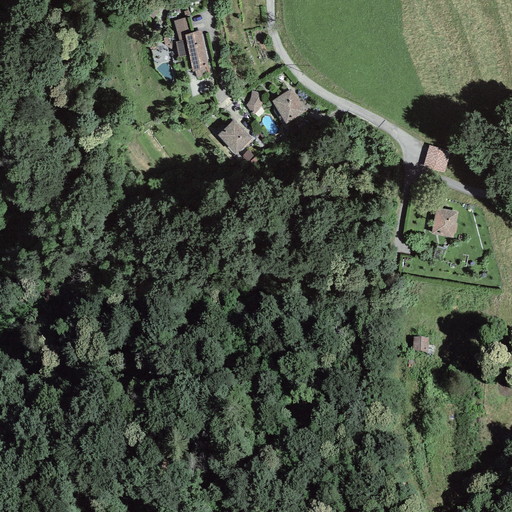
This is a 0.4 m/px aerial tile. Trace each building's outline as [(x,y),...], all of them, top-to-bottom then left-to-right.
[(187,55),(191,74),(206,70),(198,35),(190,37),(186,21),(173,24),(181,57),(187,55)] [(191,78),(193,91),(208,90),(207,77),(191,78)] [(252,93),(247,108),(254,110),(260,96),(252,93)] [(289,93),(271,105),(284,125),(301,113),(289,93)] [(233,123),(218,138),(233,154),(249,139),(233,123)] [(443,153),(430,150),(426,164),(439,168),(443,153)] [(455,214),(435,211),(431,236),(452,238),(455,214)] [(413,343),(412,356),(426,357),(427,344),(413,343)]
